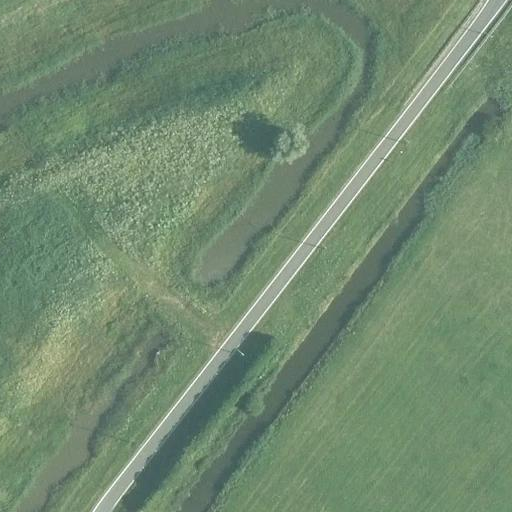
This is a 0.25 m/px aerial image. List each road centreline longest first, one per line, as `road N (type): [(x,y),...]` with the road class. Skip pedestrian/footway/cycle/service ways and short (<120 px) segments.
road 1 (trunk): [(104,511),(502,0)]
road 2 (track): [(230,345),(105,246)]
